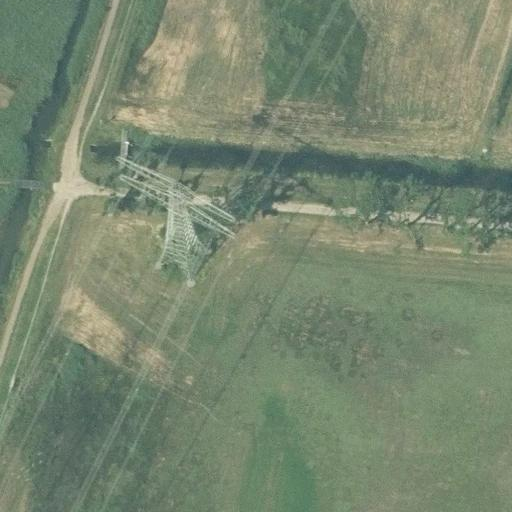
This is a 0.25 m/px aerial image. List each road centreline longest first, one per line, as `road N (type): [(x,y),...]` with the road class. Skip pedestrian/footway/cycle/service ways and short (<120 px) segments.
road 1 (track): [(511,225),(77,188)]
road 2 (unknown): [(115,0),(0,357)]
